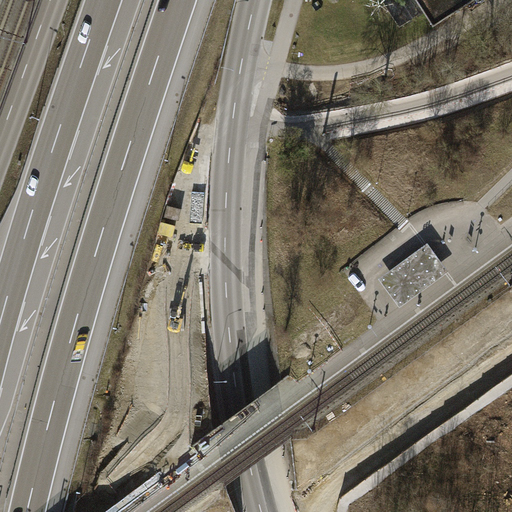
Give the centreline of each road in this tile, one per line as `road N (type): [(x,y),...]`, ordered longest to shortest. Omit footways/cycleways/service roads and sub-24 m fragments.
road 1 (motorway): [(29,511),(75,329),(178,0)]
road 2 (secondary): [(261,511),(244,435),(225,247),(234,117),(256,0)]
road 3 (motorway): [(105,0),(0,327)]
road 4 (secondary): [(0,155),(54,0)]
